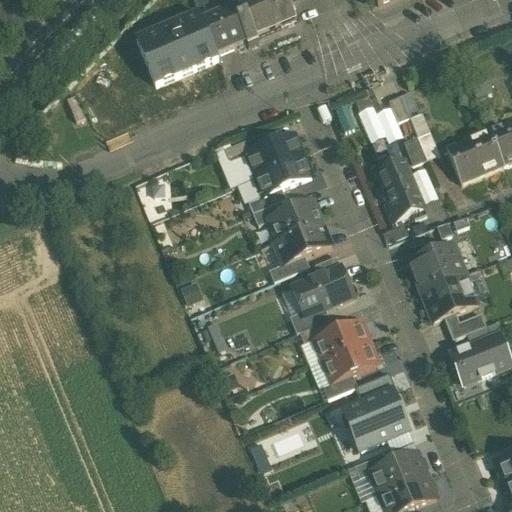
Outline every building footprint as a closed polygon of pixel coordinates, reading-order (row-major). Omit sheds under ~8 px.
[(208,0),(194,6),(200,19),(203,27),(229,16),(227,11),(215,16),(208,0)] [(227,0),(233,14),(242,10),(237,0),(227,0)] [(286,0),(237,0),(242,10),(233,14),(248,48),(250,53),(260,49),(258,43),(297,26),(290,8),(286,0)] [(286,0),(290,8),(309,0),(286,0)] [(373,0),(378,9),(400,0),(373,0)] [(229,16),(203,27),(218,61),(248,48),(233,14),(229,16)] [(203,27),(200,19),(137,46),(156,91),(219,65),(218,61),(203,27)] [(420,119),(411,97),(400,101),(409,123),(420,119)] [(77,128),(87,124),(77,101),(68,104),(77,128)] [(409,123),(400,101),(389,106),(399,128),(409,123)] [(511,127),(489,137),(503,170),(511,166),(511,127)] [(430,136),(417,142),(426,164),(439,159),(430,136)] [(489,137),(447,155),(461,188),(503,170),(489,137)] [(263,139),(224,156),(228,165),(230,166),(232,167),(241,163),(246,161),(246,160),(268,151),(263,139)] [(268,151),(246,160),(246,161),(256,184),(304,164),(293,140),(268,151)] [(426,164),(417,142),(403,149),(413,171),(426,164)] [(304,164),(256,184),(263,202),(282,194),(311,182),(304,164)] [(403,164),(375,176),(383,195),(411,184),(403,164)] [(383,195),(378,197),(391,228),(393,228),(401,224),(423,215),(411,184),(383,195)] [(282,194),(263,202),(249,208),(253,219),(283,207),(287,205),(282,194)] [(283,207),(253,219),(258,231),(269,227),(269,226),(287,218),(283,207)] [(287,218),(269,226),(269,227),(278,247),(274,249),(274,250),(322,229),(313,207),(287,218)] [(401,224),(393,228),(395,232),(382,238),(386,248),(408,239),(401,224)] [(322,229),(274,250),(283,271),(284,272),(305,263),(332,252),(322,229)] [(454,251),(409,268),(421,298),(466,281),(454,251)] [(284,272),(283,271),(269,277),(274,289),(309,274),(305,263),(284,272)] [(341,274),(293,294),(303,317),(305,323),(325,315),(353,303),(341,274)] [(466,281),(421,298),(433,328),(444,324),(456,319),(478,310),(466,281)] [(303,317),(290,323),(297,340),(300,339),(330,326),(325,315),(305,323),(303,317)] [(456,319),(444,324),(448,333),(459,328),(456,319)] [(459,328),(448,333),(453,346),(486,333),(481,320),(459,328)] [(330,326),(300,339),(305,350),(314,346),(334,337),(330,326)] [(334,337),(314,346),(324,368),(371,348),(369,343),(361,340),(362,336),(359,327),(334,337)] [(499,340),(451,360),(463,391),(511,372),(499,340)] [(371,348),(324,368),(332,389),(333,390),(353,381),(377,371),(373,362),(369,361),(373,353),(371,348)] [(356,394),(361,404),(393,391),(389,380),(356,394)] [(353,381),(333,390),(332,389),(323,393),(328,405),(357,392),(353,381)] [(339,414),(358,458),(412,435),(393,391),(361,404),(339,414)] [(389,470),(369,478),(370,480),(379,501),(427,481),(425,475),(426,472),(423,465),(420,464),(418,458),(389,470)] [(385,459),(355,472),(360,485),(370,480),(369,478),(389,470),(385,459)] [(511,459),(496,466),(511,506),(511,459)] [(427,481),(379,501),(383,511),(414,511),(436,503),(434,497),(435,494),(432,487),(429,486),(427,481)]
